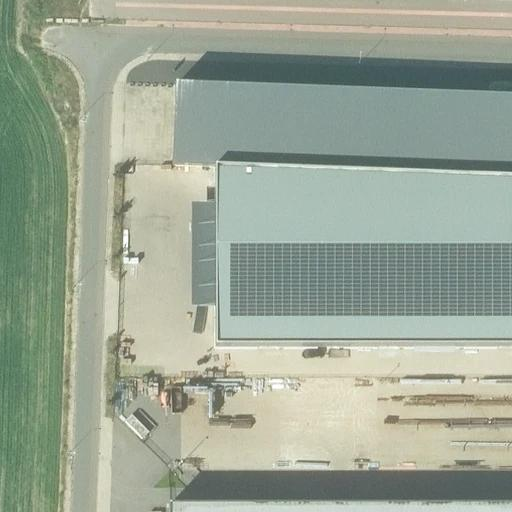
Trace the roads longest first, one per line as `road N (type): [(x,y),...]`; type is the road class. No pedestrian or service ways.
road 1 (residential): [(511,54),(101,43),(82,511)]
road 2 (residential): [(99,0),(511,16)]
